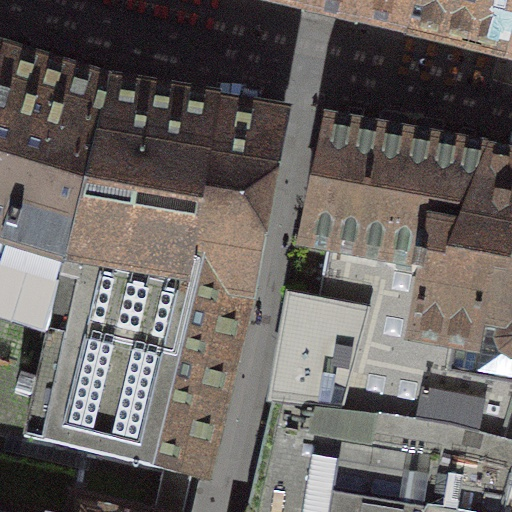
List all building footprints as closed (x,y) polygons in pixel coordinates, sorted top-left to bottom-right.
[(293,0),(323,7),(335,9),(407,26),(415,0),(293,0)] [(511,0),(415,0),(407,26),(455,37),(511,51),(511,49),(511,0)] [(103,114),(107,96),(0,62),(0,436),(25,442),(32,412),(29,411),(31,402),(33,402),(38,380),(35,379),(55,294),(57,295),(62,273),(64,274),(103,114)] [(64,274),(62,273),(57,295),(55,294),(35,379),(38,380),(33,402),(31,402),(29,411),(32,412),(25,442),(198,483),(244,290),(245,291),(273,143),(277,123),(192,110),(107,96),(103,114),(64,274)] [(283,347),(272,405),(377,417),(378,415),(452,427),(502,441),(511,408),(511,166),(467,158),(395,144),(325,132),(321,151),(302,238),(290,304),(283,347)] [(502,511),(511,477),(511,443),(502,441),(452,427),(378,415),(377,417),(272,405),(247,511),(502,511)] [(511,408),(502,441),(511,443),(511,408)] [(0,511),(191,511),(198,483),(25,442),(0,436),(0,511)] [(511,511),(511,477),(502,511),(511,511)]
